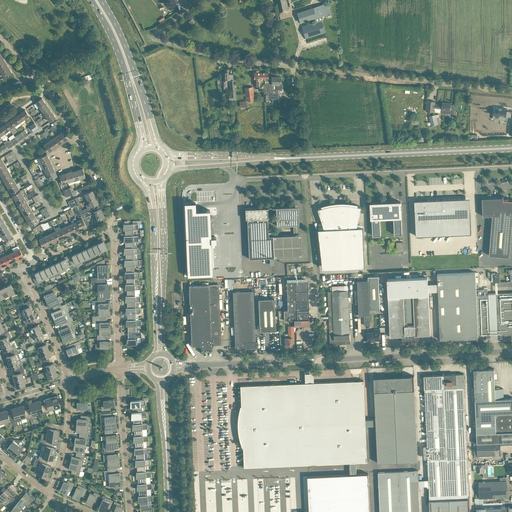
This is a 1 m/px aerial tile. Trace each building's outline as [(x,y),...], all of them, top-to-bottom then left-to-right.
[(285,0),(276,0),(279,13),(288,11),(285,0)] [(315,22),(301,26),(305,39),(325,32),(321,20),(322,16),(332,13),(329,3),(297,12),(300,22),(314,18),(315,22)] [(0,70),(1,72),(9,67),(6,62),(0,65),(0,70)] [(4,77),(12,73),(9,67),(1,72),(4,77)] [(268,83),(268,79),(268,72),(259,72),(259,82),(259,86),(259,88),(263,88),(263,83),(268,83)] [(272,94),(264,95),(264,101),(268,101),(268,99),(278,99),(278,89),(281,89),(282,88),(282,84),(281,83),(280,83),(280,76),(272,77),(272,94)] [(263,83),(263,88),(264,95),(272,94),(272,77),(271,77),(271,79),(268,79),(268,83),(263,83)] [(252,87),(244,88),(244,89),(244,88),(245,94),(244,94),(244,96),(246,96),(247,101),(255,99),(252,87)] [(39,107),(45,103),(42,97),(36,102),(39,107)] [(427,101),(426,111),(434,112),(434,108),(441,109),(441,114),(454,115),(455,108),(451,108),(451,103),(442,102),(442,105),(435,104),(435,101),(427,101)] [(43,112),(49,107),(45,103),(39,107),(43,112)] [(46,117),(52,112),(49,107),(43,112),(46,117)] [(494,108),(493,115),(501,115),(501,119),(506,120),(506,116),(511,116),(509,134),(511,134),(511,112),(506,112),(507,109),(498,108),(494,108)] [(24,119),(29,115),(25,109),(20,113),(24,119)] [(46,117),(50,121),(56,117),(52,112),(46,117)] [(19,122),(24,119),(20,113),(15,116),(19,122)] [(436,115),(429,116),(431,126),(438,124),(437,121),(440,120),(439,117),(436,118),(436,115)] [(14,126),(19,122),(15,116),(10,120),(14,126)] [(10,129),(14,126),(10,120),(5,123),(10,129)] [(5,133),(10,129),(5,123),(0,127),(5,133)] [(33,131),(38,128),(34,123),(29,126),(33,131)] [(23,138),(28,134),(25,129),(19,133),(23,138)] [(69,138),(62,129),(57,133),(58,134),(64,142),(69,138)] [(18,141),(23,138),(19,133),(15,136),(18,141)] [(59,145),(64,142),(58,134),(53,138),(59,145)] [(18,141),(15,136),(10,140),(13,145),(18,141)] [(51,140),(48,141),(54,149),(59,145),(53,138),(51,140)] [(13,145),(10,140),(8,141),(7,140),(4,142),(5,143),(9,149),(9,148),(13,145)] [(49,152),(54,149),(48,141),(43,145),(49,152)] [(9,149),(5,143),(0,146),(0,147),(3,152),(9,149)] [(8,160),(16,155),(13,151),(5,155),(8,160)] [(41,163),(49,159),(47,154),(38,158),(41,163)] [(44,169),(52,165),(49,159),(41,163),(44,169)] [(46,174),(55,170),(52,165),(44,169),(46,174)] [(0,173),(2,178),(10,173),(7,168),(0,171),(0,173)] [(85,177),(83,168),(77,170),(79,179),(85,177)] [(49,180),(56,176),(57,176),(55,170),(46,174),(41,176),(43,178),(47,176),(49,180)] [(74,180),(79,179),(77,170),(71,172),(74,180)] [(68,182),(74,180),(71,172),(65,173),(68,182)] [(5,183),(13,178),(10,173),(2,178),(5,183)] [(62,184),(68,182),(65,173),(59,175),(62,184)] [(38,187),(43,184),(39,177),(35,179),(34,180),(38,187)] [(8,188),(16,183),(13,178),(5,183),(8,188)] [(19,189),(16,183),(8,188),(11,193),(19,189)] [(70,187),(63,191),(65,197),(69,196),(72,194),(71,190),(70,187)] [(26,194),(27,194),(24,188),(12,195),(15,200),(23,196),(26,194)] [(88,200),(95,197),(92,190),(83,195),(84,197),(86,196),(88,200)] [(32,197),(36,203),(41,200),(41,199),(38,194),(32,197)] [(18,206),(26,201),(23,196),(15,200),(18,206)] [(77,205),(78,205),(82,203),(81,202),(80,202),(77,197),(73,199),(77,205)] [(81,208),(78,209),(81,214),(91,210),(89,207),(91,206),(98,203),(95,197),(88,200),(89,203),(86,205),(87,208),(82,210),(81,208)] [(509,197),(482,198),(483,216),(492,215),(489,260),(509,262),(511,225),(511,199),(508,200),(509,197)] [(442,199),(415,200),(416,236),(471,234),(470,211),(465,211),(465,198),(442,199)] [(73,199),(68,201),(71,208),(74,206),(76,210),(78,209),(77,205),(73,199)] [(21,211),(29,206),(26,201),(18,206),(21,211)] [(195,202),(184,203),(187,276),(213,275),(211,245),(217,245),(216,240),(211,240),(210,210),(196,210),(195,202)] [(401,202),(395,202),(395,203),(390,203),(390,202),(371,203),(373,236),(381,235),(380,217),(394,217),(394,235),(402,234),(401,202)] [(318,209),(325,229),(319,229),(323,263),(332,262),(332,267),(365,266),(363,227),(357,227),(362,207),(356,206),(350,205),(343,204),(337,205),(330,206),(324,207),(318,209)] [(24,216),(32,211),(29,206),(21,211),(24,216)] [(298,206),(280,207),(276,207),(276,208),(276,226),(293,225),(294,235),(273,236),(273,235),(274,258),(274,257),(302,256),(301,234),(297,235),(296,225),(299,225),(298,206)] [(96,211),(95,208),(91,210),(81,214),(81,216),(83,219),(92,214),(95,221),(97,220),(99,219),(101,218),(104,216),(101,209),(96,211)] [(251,208),(245,209),(246,219),(247,219),(249,259),(274,257),(274,258),(273,235),(273,236),(269,236),(267,208),(255,208),(255,209),(251,209),(251,208)] [(27,221),(35,216),(32,211),(24,216),(27,221)] [(39,222),(37,219),(39,218),(37,215),(35,216),(27,221),(31,226),(39,222)] [(86,227),(83,219),(81,216),(79,217),(80,220),(77,221),(81,229),(86,227)] [(81,229),(77,221),(75,217),(73,219),(75,222),(71,224),(75,232),(81,229)] [(70,234),(75,232),(71,224),(66,226),(70,234)] [(125,236),(133,236),(133,229),(138,229),(138,224),(123,224),(123,230),(125,230),(125,236)] [(6,225),(0,228),(0,231),(2,235),(9,231),(6,225)] [(64,237),(70,234),(66,226),(61,229),(64,237)] [(59,240),(64,237),(61,229),(55,231),(59,240)] [(5,240),(12,236),(9,231),(2,235),(5,240)] [(54,242),(59,240),(55,231),(50,234),(54,242)] [(48,245),(54,242),(50,234),(44,236),(48,245)] [(43,247),(48,245),(44,236),(39,239),(43,247)] [(125,248),(133,248),(133,241),(138,241),(138,236),(133,236),(125,236),(124,236),(123,242),(125,242),(125,248)] [(110,241),(108,242),(105,244),(102,239),(97,242),(101,251),(106,248),(107,250),(110,248),(110,241)] [(96,253),(101,251),(97,242),(92,244),(96,253)] [(91,255),(96,253),(92,244),(87,246),(91,255)] [(12,248),(14,251),(17,259),(23,256),(18,246),(12,248)] [(86,258),(91,255),(87,246),(82,249),(86,258)] [(126,260),(134,260),(134,253),(139,253),(139,248),(133,248),(125,248),(124,248),(124,254),(125,254),(126,260)] [(81,260),(86,258),(82,249),(76,251),(81,260)] [(11,261),(17,259),(14,251),(8,254),(11,261)] [(82,263),(81,260),(76,251),(71,254),(73,258),(70,259),(74,267),(82,263)] [(5,264),(11,261),(8,254),(2,257),(5,264)] [(64,257),(60,259),(64,268),(69,266),(70,267),(71,269),(74,268),(74,267),(70,259),(67,261),(66,257),(64,258),(64,257)] [(55,261),(60,273),(65,270),(64,268),(60,259),(55,261)] [(103,265),(103,260),(96,263),(97,270),(97,271),(108,271),(108,265),(109,265),(103,265)] [(126,272),(134,272),(134,265),(139,265),(139,260),(134,260),(126,260),(124,260),(124,266),(126,266),(126,272)] [(61,274),(60,273),(55,261),(50,264),(54,273),(55,276),(56,276),(61,274)] [(50,264),(44,266),(49,275),(50,278),(55,276),(54,273),(50,264)] [(44,278),(49,275),(44,266),(39,269),(44,278)] [(41,279),(44,278),(39,269),(34,271),(36,275),(33,277),(36,284),(41,282),(40,281),(41,280),(41,279)] [(511,269),(509,269),(509,274),(510,274),(511,281),(500,281),(500,273),(495,274),(495,286),(511,285),(511,269)] [(97,281),(104,281),(104,278),(109,278),(109,273),(108,273),(108,271),(97,271),(98,278),(97,278),(97,281)] [(126,284),(135,284),(134,277),(139,277),(139,272),(134,272),(126,272),(125,272),(124,278),(126,278),(126,284)] [(487,290),(476,290),(476,272),(437,274),(440,340),(490,337),(490,329),(497,329),(497,337),(502,337),(502,338),(504,338),(504,337),(511,336),(511,292),(487,294),(487,290)] [(368,280),(357,281),(359,316),(364,315),(365,325),(370,325),(370,309),(380,309),(378,276),(368,277),(368,280)] [(412,341),(419,341),(419,336),(430,335),(428,277),(387,279),(390,337),(402,336),(402,341),(410,341),(410,340),(412,340),(412,341)] [(279,318),(284,318),(284,320),(294,320),(294,326),(309,325),(307,280),(286,281),(288,310),(279,310),(279,318)] [(104,281),(97,281),(97,285),(97,289),(98,289),(98,290),(109,290),(109,284),(104,284),(104,281)] [(14,285),(12,286),(10,283),(6,287),(9,295),(14,292),(15,294),(18,293),(14,285)] [(125,284),(125,287),(126,287),(127,290),(127,295),(127,296),(140,296),(140,289),(140,284),(135,284),(126,284),(125,284)] [(213,345),(221,344),(219,284),(189,286),(191,346),(200,345),(202,349),(202,350),(206,350),(206,349),(208,349),(208,350),(212,350),(212,349),(213,345)] [(49,293),(44,295),(44,296),(47,301),(57,297),(56,295),(55,291),(61,288),(59,285),(47,290),(49,293)] [(350,341),(348,291),(345,291),(344,285),(332,286),(332,291),(328,291),(330,345),(348,344),(348,343),(350,342),(350,341)] [(9,295),(6,287),(5,286),(1,289),(4,297),(9,295)] [(98,300),(104,300),(104,297),(110,297),(109,292),(109,290),(98,290),(98,297),(97,297),(98,300)] [(245,348),(256,348),(257,348),(257,341),(255,341),(253,291),(233,292),(235,347),(245,346),(245,348)] [(47,301),(47,303),(49,307),(54,305),(55,308),(61,305),(60,303),(63,302),(60,295),(57,297),(47,301)] [(127,308),(135,308),(135,301),(140,301),(140,296),(127,296),(126,296),(125,302),(127,302),(127,308)] [(258,299),(260,331),(276,330),(274,298),(258,299)] [(99,309),(109,309),(109,303),(110,303),(104,303),(104,300),(98,300),(92,300),(92,304),(98,304),(98,308),(99,309)] [(25,302),(17,306),(20,313),(18,314),(20,317),(24,315),(32,311),(30,305),(29,305),(29,306),(27,307),(25,303),(25,302)] [(56,311),(51,313),(52,313),(54,319),(68,313),(67,311),(69,310),(66,303),(61,305),(55,308),(56,311)] [(127,320),(136,320),(135,313),(141,313),(140,308),(135,308),(127,308),(126,308),(125,314),(127,314),(127,320)] [(93,319),(105,319),(105,316),(110,316),(110,311),(109,309),(99,309),(99,316),(93,316),(93,319)] [(26,326),(34,322),(32,318),(35,317),(34,315),(32,311),(24,315),(25,319),(23,320),(26,326)] [(68,313),(54,319),(55,321),(54,321),(56,325),(61,323),(62,325),(68,323),(72,321),(73,321),(71,316),(70,317),(68,313)] [(99,328),(110,328),(110,322),(105,322),(105,319),(93,319),(93,323),(95,322),(98,322),(98,327),(99,327),(99,328)] [(126,323),(126,326),(128,326),(128,332),(140,332),(140,325),(141,325),(141,320),(136,320),(127,320),(126,320),(126,323)] [(63,328),(58,330),(59,331),(59,330),(61,336),(74,331),(75,330),(72,321),(68,323),(62,325),(63,328)] [(32,334),(41,330),(38,324),(38,325),(36,326),(34,322),(26,326),(28,332),(29,332),(31,331),(32,334)] [(293,326),(288,326),(288,337),(285,337),(285,346),(292,346),(292,342),(292,340),(294,340),(293,326)] [(97,338),(105,338),(105,335),(111,335),(111,330),(110,330),(110,328),(99,328),(99,335),(97,335),(97,338)] [(380,340),(380,329),(374,330),(375,332),(368,332),(368,341),(369,341),(368,341),(380,340)] [(41,330),(32,334),(28,336),(32,343),(33,342),(34,344),(42,341),(41,337),(43,336),(43,334),(41,330)] [(10,342),(8,338),(11,337),(9,331),(8,332),(5,333),(0,335),(1,339),(0,339),(0,343),(1,346),(10,342)] [(70,343),(81,338),(79,335),(76,336),(74,331),(61,336),(62,338),(63,342),(69,340),(70,343)] [(140,332),(128,332),(128,339),(127,339),(126,344),(138,344),(137,337),(141,337),(141,332),(140,332)] [(100,348),(105,348),(105,347),(110,347),(110,348),(111,348),(110,345),(111,345),(111,341),(105,341),(105,338),(97,338),(97,343),(97,344),(100,344),(100,348)] [(40,353),(49,349),(47,346),(47,344),(44,345),(42,341),(34,344),(34,346),(36,350),(39,349),(40,353)] [(14,344),(11,345),(10,342),(1,346),(3,350),(3,349),(4,351),(7,350),(8,353),(17,349),(14,344)] [(74,354),(79,353),(77,348),(79,347),(77,342),(71,344),(72,347),(66,349),(67,353),(68,353),(69,355),(68,355),(69,356),(69,355),(74,353),(74,354)] [(9,356),(6,357),(7,359),(8,363),(17,360),(20,359),(20,358),(17,349),(8,353),(9,356)] [(41,363),(43,362),(49,360),(48,356),(51,355),(51,356),(49,349),(40,353),(41,356),(39,357),(39,358),(41,363)] [(14,371),(23,368),(23,367),(21,362),(18,363),(17,360),(8,363),(10,369),(11,369),(11,368),(13,368),(14,371)] [(41,363),(36,364),(37,368),(43,366),(44,369),(45,368),(46,372),(55,369),(54,365),(54,363),(51,364),(49,360),(43,362),(41,363)] [(14,381),(23,378),(22,375),(24,374),(25,374),(24,370),(23,368),(14,371),(15,374),(12,375),(13,377),(14,381)] [(477,443),(500,442),(511,441),(511,397),(495,399),(494,368),(474,369),(477,443)] [(54,379),(54,378),(53,376),(57,375),(57,376),(55,369),(46,372),(48,378),(49,380),(47,380),(48,381),(54,379)] [(443,374),(424,375),(429,500),(470,498),(464,373),(445,374),(444,373),(443,373),(443,374)] [(378,463),(418,461),(414,376),(374,377),(376,418),(376,425),(378,463)] [(27,387),(27,386),(25,387),(25,384),(23,378),(14,381),(16,387),(19,386),(20,388),(27,387)] [(239,411),(239,413),(241,412),(242,440),(240,440),(240,441),(241,443),(241,444),(242,446),(242,447),(243,447),(244,467),(310,464),(316,463),(316,464),(350,462),(350,474),(357,474),(356,462),(367,462),(365,426),(376,425),(376,418),(365,419),(365,418),(363,380),(314,382),(305,383),(240,385),(241,405),(240,405),(240,407),(240,408),(239,410),(239,411)] [(51,397),(54,408),(55,410),(60,408),(57,396),(51,397)] [(49,410),(54,408),(51,397),(45,399),(47,405),(44,406),(47,413),(50,412),(49,410)] [(103,399),(104,404),(101,404),(102,410),(109,409),(109,406),(115,406),(115,402),(114,402),(114,399),(113,399),(108,400),(108,399),(103,399)] [(132,412),(141,412),(140,405),(145,405),(145,399),(130,400),(130,406),(132,406),(132,412)] [(47,413),(44,406),(42,407),(40,400),(34,402),(37,413),(41,412),(41,413),(44,417),(47,416),(47,413)] [(88,405),(87,401),(82,401),(83,402),(77,402),(77,405),(76,405),(77,409),(83,408),(83,411),(90,411),(90,405),(88,405)] [(38,415),(37,413),(34,402),(29,404),(30,410),(28,411),(30,419),(31,421),(34,420),(33,416),(38,415)] [(30,419),(28,411),(25,411),(23,405),(18,407),(21,419),(27,418),(27,420),(30,419)] [(16,421),(21,419),(18,407),(12,408),(14,415),(11,415),(13,423),(13,424),(16,423),(16,421)] [(7,410),(1,412),(4,422),(9,421),(10,425),(13,424),(13,423),(11,415),(8,416),(7,410)] [(133,424),(142,424),(141,417),(146,417),(146,411),(141,412),(132,412),(131,412),(131,418),(133,418),(133,424)] [(103,413),(100,414),(100,417),(104,417),(104,421),(105,421),(105,423),(116,422),(115,416),(116,416),(110,416),(110,413),(103,413)] [(76,425),(87,426),(87,424),(88,424),(89,416),(82,416),(82,419),(76,418),(76,419),(77,419),(76,425)] [(105,432),(111,432),(111,429),(117,428),(116,424),(116,422),(105,423),(105,429),(105,432)] [(147,435),(146,429),(147,429),(147,423),(142,424),(133,424),(132,424),(132,430),(134,430),(134,436),(147,435)] [(54,429),(55,426),(46,425),(45,428),(48,428),(47,434),(58,436),(59,430),(54,429)] [(87,432),(87,426),(76,425),(76,427),(75,431),(81,431),(80,435),(87,436),(87,432)] [(106,442),(117,441),(117,435),(112,435),(111,432),(105,432),(105,440),(106,440),(106,442)] [(40,441),(43,442),(50,443),(51,441),(57,442),(58,436),(47,434),(45,434),(44,438),(41,438),(40,441)] [(86,444),(87,436),(80,435),(80,438),(75,437),(75,438),(74,444),(85,445),(85,443),(86,444)] [(146,447),(146,441),(148,441),(148,435),(147,435),(134,436),(133,436),(133,442),(135,442),(135,448),(146,447)] [(10,453),(17,444),(13,441),(14,439),(6,450),(10,453)] [(104,452),(106,451),(113,451),(113,448),(118,447),(118,443),(117,443),(117,441),(106,442),(107,448),(104,448),(104,452)] [(50,446),(50,443),(43,442),(42,445),(45,445),(43,451),(42,450),(54,454),(56,448),(50,446)] [(500,442),(477,443),(478,456),(501,455),(500,442)] [(17,444),(10,453),(15,457),(23,447),(23,446),(18,443),(17,444)] [(84,451),(85,445),(74,444),(74,446),(73,446),(72,450),(78,451),(77,454),(84,455),(85,451),(84,451)] [(136,460),(144,460),(144,453),(149,453),(149,447),(146,447),(135,448),(134,448),(134,454),(136,454),(136,460)] [(53,459),(54,454),(42,450),(40,456),(39,456),(39,458),(38,458),(46,461),(47,458),(53,459)] [(108,461),(119,460),(118,454),(118,453),(113,454),(113,451),(106,451),(107,459),(108,459),(108,461)] [(82,463),(84,455),(77,454),(77,457),(71,456),(72,456),(70,462),(81,465),(81,463),(82,463)] [(27,456),(22,461),(25,463),(29,457),(30,458),(31,456),(27,455),(27,456)] [(45,463),(46,461),(38,458),(37,461),(39,462),(37,467),(49,471),(51,466),(45,463)] [(137,472),(145,471),(145,465),(150,465),(150,459),(144,460),(136,460),(135,460),(135,466),(137,466),(137,472)] [(108,470),(114,470),(114,467),(120,466),(119,462),(119,460),(108,461),(108,467),(107,467),(108,470)] [(418,461),(378,463),(378,472),(379,511),(420,511),(418,470),(418,461)] [(79,471),(81,465),(70,462),(70,464),(69,464),(68,468),(73,470),(72,473),(78,475),(79,475),(80,471),(79,471)] [(47,477),(49,471),(37,467),(35,472),(34,472),(47,477)] [(109,480),(120,479),(120,473),(120,472),(115,473),(114,470),(108,470),(108,478),(109,478),(109,480),(105,479),(105,480),(109,480)] [(136,472),(136,478),(138,478),(138,484),(150,483),(150,477),(151,477),(150,471),(145,471),(137,472),(136,472)] [(309,511),(370,511),(368,473),(357,474),(350,474),(308,476),(309,511)] [(109,489),(116,490),(116,486),(121,485),(121,481),(120,481),(120,479),(109,480),(105,480),(106,485),(105,485),(105,487),(105,488),(109,489)] [(63,481),(63,483),(62,483),(60,486),(61,487),(59,490),(59,491),(62,492),(61,492),(65,494),(67,488),(70,490),(73,483),(68,480),(67,483),(63,481)] [(507,481),(479,482),(479,484),(479,498),(507,497),(507,481)] [(139,496),(151,495),(150,489),(152,489),(151,483),(150,483),(138,484),(137,484),(137,490),(139,490),(139,496)] [(75,498),(74,498),(78,500),(81,494),(83,495),(86,489),(78,485),(77,487),(76,489),(75,489),(73,492),(74,493),(72,496),(75,498)] [(0,500),(1,501),(5,497),(8,500),(8,501),(9,501),(9,500),(11,502),(14,498),(13,497),(14,495),(15,494),(15,493),(15,492),(14,493),(13,491),(8,487),(6,489),(2,493),(0,495),(0,500)] [(16,504),(20,507),(24,503),(27,506),(28,506),(32,500),(33,499),(33,498),(34,497),(33,497),(33,498),(26,492),(16,504)] [(85,502),(88,503),(88,504),(91,506),(94,500),(96,501),(99,494),(94,492),(93,494),(90,493),(89,495),(88,494),(86,498),(87,498),(86,502),(85,502)] [(138,496),(138,502),(139,502),(140,508),(148,507),(148,501),(153,500),(152,495),(151,495),(139,496),(138,496)] [(101,509),(101,510),(104,511),(107,506),(110,507),(113,500),(107,498),(106,500),(103,499),(102,501),(101,500),(99,504),(100,504),(99,508),(98,508),(101,509)] [(470,511),(470,498),(429,500),(429,511),(470,511)] [(121,511),(122,510),(122,507),(119,506),(120,504),(115,501),(112,508),(114,509),(113,511),(121,511)]
